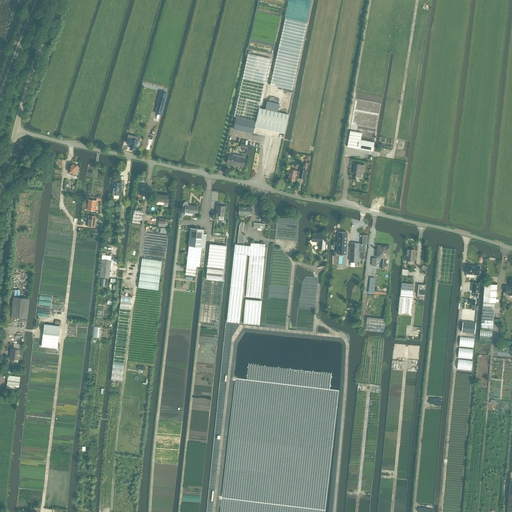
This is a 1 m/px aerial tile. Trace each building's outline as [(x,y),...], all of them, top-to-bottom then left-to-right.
[(254,127),(284,133),(288,114),(259,108),(270,58),(248,53),(234,116),(236,117),(233,129),(253,133),(254,127)] [(158,105),(155,113),(161,115),(167,94),(160,92),(157,104),(158,105)] [(351,124),(347,147),(372,151),(376,129),(381,104),(355,99),(351,124)] [(139,137),(128,135),(126,143),(131,144),(130,149),(135,150),(136,146),(137,147),(138,146),(139,146),(140,143),(140,142),(139,141),(138,141),(139,137)] [(240,147),(247,149),(246,153),(250,154),(251,146),(240,144),(240,147)] [(233,156),(228,155),(227,163),(231,164),(231,165),(235,166),(235,165),(243,167),(245,157),(233,154),(233,156)] [(304,179),(308,163),(305,162),(304,170),(300,169),(300,171),(290,169),(288,179),(294,181),(295,177),(296,177),(298,177),(298,178),(304,179)] [(353,174),(358,175),(357,177),(362,177),(364,165),(355,163),(353,174)] [(72,176),(71,179),(77,180),(77,177),(78,173),(76,172),(77,165),(74,165),(73,164),(72,164),(71,164),(70,164),(69,172),(72,173),(71,176),(72,176)] [(382,174),(381,181),(395,183),(396,176),(382,174)] [(113,182),(112,194),(120,195),(121,183),(113,182)] [(167,207),(169,195),(157,194),(156,201),(164,202),(163,206),(167,207)] [(94,213),(94,211),(95,206),(97,206),(98,201),(89,200),(87,210),(91,211),(91,216),(89,215),(87,226),(95,227),(96,213),(94,213)] [(182,209),(185,209),(184,212),(197,214),(198,207),(188,205),(187,203),(186,202),(184,202),(183,204),(182,209)] [(212,218),(218,219),(218,216),(223,216),(224,206),(217,205),(216,213),(213,212),(212,218)] [(250,207),(239,207),(238,214),(250,215),(250,207)] [(140,224),(140,217),(141,211),(133,210),(133,216),(132,223),(140,224)] [(159,226),(167,227),(167,224),(168,224),(168,219),(159,218),(158,223),(159,223),(159,226)] [(202,248),(205,248),(206,235),(203,234),(204,230),(191,228),(188,246),(189,246),(186,274),(195,276),(196,266),(199,267),(202,248)] [(337,242),(333,242),(333,245),(337,246),(336,263),(346,264),(347,233),(337,233),(337,242)] [(349,261),(359,261),(359,247),(361,247),(362,233),(350,233),(349,247),(350,247),(349,261)] [(311,242),(319,242),(318,249),(324,249),(325,236),(312,235),(311,242)] [(246,255),(249,255),(246,297),(261,298),(265,244),(250,243),(250,246),(235,244),(227,322),(239,323),(246,255)] [(226,246),(209,244),(206,279),(222,281),(226,246)] [(387,264),(388,259),(389,247),(378,246),(377,257),(384,258),(383,264),(382,264),(381,270),(387,270),(388,264),(387,264)] [(404,260),(414,261),(415,255),(413,255),(414,250),(407,249),(407,255),(405,255),(404,260)] [(102,260),(99,277),(108,278),(111,261),(102,260)] [(479,267),(467,266),(466,273),(478,275),(479,267)] [(410,326),(411,316),(414,284),(402,283),(401,296),(399,296),(396,335),(406,336),(407,325),(410,326)] [(485,284),(483,302),(495,303),(497,285),(485,284)] [(425,295),(425,285),(418,285),(417,295),(425,295)] [(11,317),(27,319),(29,299),(13,297),(11,317)] [(243,323),(258,325),(259,325),(262,301),(246,300),(243,323)] [(495,303),(483,302),(481,327),(492,328),(495,303)] [(385,319),(367,317),(366,330),(384,332),(385,319)] [(463,322),(462,332),(474,333),(475,323),(463,322)] [(60,326),(44,324),(43,334),(59,335),(60,326)] [(59,335),(43,334),(41,346),(57,348),(59,335)] [(19,350),(12,349),(11,359),(18,360),(19,350)] [(7,384),(19,386),(20,377),(8,375),(7,384)]
